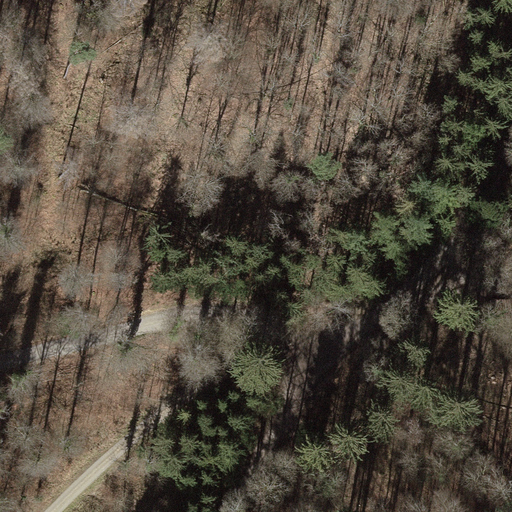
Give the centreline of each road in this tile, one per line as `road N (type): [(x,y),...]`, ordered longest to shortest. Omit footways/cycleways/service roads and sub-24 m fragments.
road 1 (track): [(295,347),(242,363),(179,397),(61,511)]
road 2 (track): [(326,371),(439,254),(511,156)]
road 3 (track): [(0,362),(216,313)]
road 4 (track): [(326,371),(298,394),(233,511)]
road 5 (track): [(326,371),(262,322),(216,313)]
